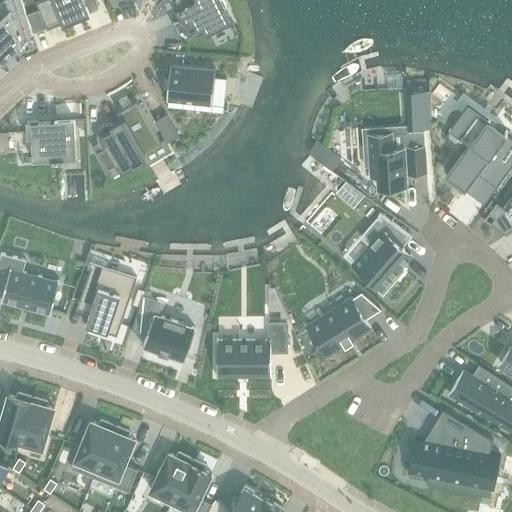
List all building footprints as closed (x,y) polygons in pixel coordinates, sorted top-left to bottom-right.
[(0,41),(11,53),(30,34),(31,35),(32,34),(21,0),(5,0),(0,5),(0,41)] [(35,0),(47,29),(98,8),(94,0),(35,0)] [(179,19),(173,22),(175,26),(182,40),(206,27),(207,30),(230,19),(232,22),(233,22),(225,6),(226,5),(223,0),(175,0),(180,8),(175,10),(179,19)] [(162,106),(207,111),(211,75),(166,70),(162,106)] [(406,90),(408,129),(432,127),(429,89),(406,90)] [(97,130),(96,134),(97,138),(98,141),(102,148),(97,151),(107,168),(138,151),(141,155),(162,143),(137,100),(116,112),(122,123),(117,126),(114,124),(110,123),(106,123),(103,124),(100,127),(97,130)] [(464,150),(447,174),(466,188),(477,172),(497,186),(511,165),(511,136),(468,104),(445,136),(464,150)] [(167,113),(155,119),(167,141),(179,135),(167,113)] [(39,119),(27,120),(27,130),(28,136),(32,135),(33,159),(53,158),(53,160),(65,160),(65,158),(77,157),(75,117),(51,118),(39,119)] [(426,172),(424,130),(368,133),(369,149),(365,149),(366,165),(370,165),(371,175),(377,175),(378,187),(407,185),(407,173),(426,172)] [(9,131),(0,131),(0,147),(9,147),(9,131)] [(511,192),(502,206),(496,201),(488,213),(494,217),(491,221),(481,214),(480,215),(506,234),(511,230),(511,192)] [(365,279),(383,294),(396,279),(392,276),(411,255),(402,247),(412,236),(380,212),(360,236),(369,244),(353,263),(368,276),(365,279)] [(23,270),(26,259),(1,252),(0,254),(0,289),(3,291),(1,300),(3,300),(49,312),(49,313),(50,313),(60,279),(58,279),(58,280),(23,270)] [(117,333),(137,275),(105,265),(103,271),(91,266),(78,303),(91,307),(86,324),(98,329),(99,326),(117,333)] [(138,287),(133,303),(139,305),(143,294),(145,289),(138,287)] [(381,309),(361,292),(352,298),(352,297),(307,325),(326,355),(371,327),(365,319),(381,309)] [(139,305),(131,329),(147,334),(143,345),(184,359),(195,327),(160,315),(165,302),(143,294),(139,305)] [(218,337),(217,337),(217,376),(218,376),(218,375),(270,375),(270,376),(271,376),(271,351),(287,351),(287,323),(269,323),(269,339),(218,339),(218,337)] [(511,344),(500,362),(511,369),(511,344)] [(449,391),(448,392),(511,430),(511,384),(479,363),(478,364),(486,369),(479,378),(463,369),(450,391),(449,391)] [(0,422),(0,434),(20,440),(33,396),(18,392),(16,396),(8,394),(0,422)] [(33,396),(20,440),(24,442),(21,451),(40,457),(54,407),(46,405),(47,400),(33,396)] [(414,436),(407,471),(484,486),(491,452),(485,451),(492,438),(442,408),(424,438),(414,436)] [(71,467),(93,476),(115,425),(100,419),(99,423),(91,420),(71,467)] [(115,425),(93,476),(129,491),(139,464),(126,459),(135,438),(127,435),(129,431),(115,425)] [(150,489),(172,499),(192,458),(178,451),(176,455),(168,452),(150,489)] [(12,467),(19,471),(25,461),(19,457),(12,467)] [(0,477),(9,465),(0,458),(0,477)] [(192,458),(172,499),(192,509),(190,511),(207,511),(212,503),(200,497),(211,472),(204,469),(206,464),(192,458)] [(50,478),(43,488),(50,492),(56,482),(50,478)] [(212,503),(207,511),(254,511),(264,496),(263,496),(245,485),(231,507),(216,498),(212,503)] [(264,496),(254,511),(281,511),(284,508),(264,496)] [(38,498),(31,508),(37,511),(38,511),(45,503),(38,498)] [(85,501),(79,511),(88,511),(92,506),(85,501)]
